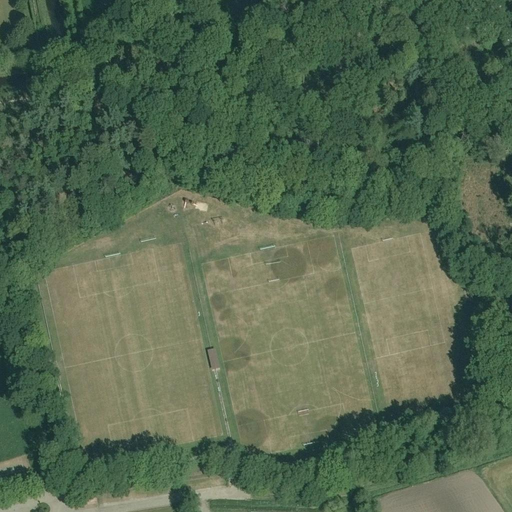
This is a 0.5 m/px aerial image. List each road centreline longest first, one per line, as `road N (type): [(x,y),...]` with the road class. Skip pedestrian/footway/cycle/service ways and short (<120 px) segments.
road 1 (track): [(232,493),(355,496),(511,447)]
road 2 (residential): [(86,511),(232,493)]
